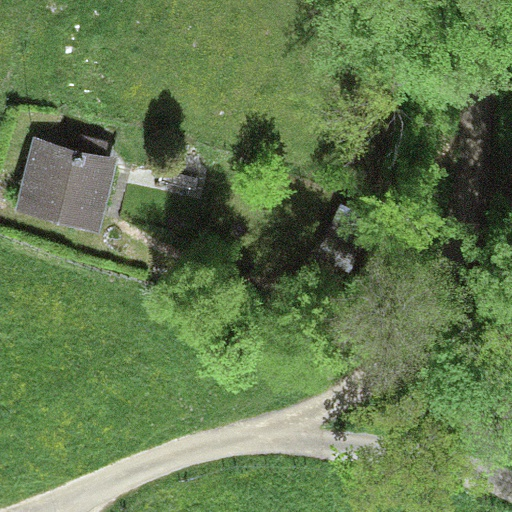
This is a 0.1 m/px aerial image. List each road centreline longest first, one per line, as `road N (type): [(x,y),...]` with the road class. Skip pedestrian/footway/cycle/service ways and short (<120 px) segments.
road 1 (track): [(498,0),(463,279),(408,359),(274,433),(179,452),(34,511)]
road 2 (track): [(274,433),(375,449),(511,486)]
